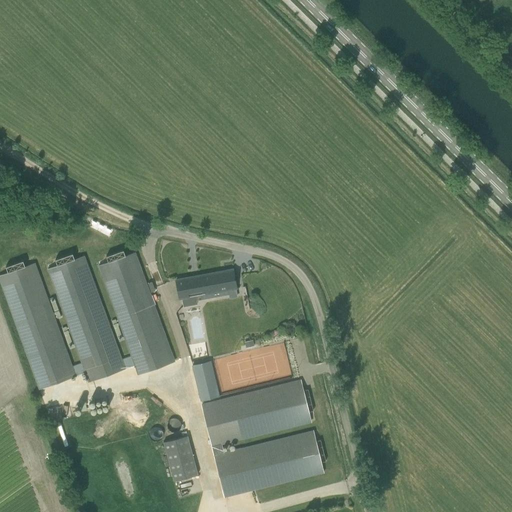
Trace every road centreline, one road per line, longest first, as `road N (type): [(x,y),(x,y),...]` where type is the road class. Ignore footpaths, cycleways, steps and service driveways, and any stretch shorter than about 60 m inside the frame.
road 1 (unclassified): [(368,511),(318,311),(300,275),(267,254),(132,221)]
road 2 (primary): [(511,201),(307,0)]
road 3 (track): [(0,147),(132,221)]
